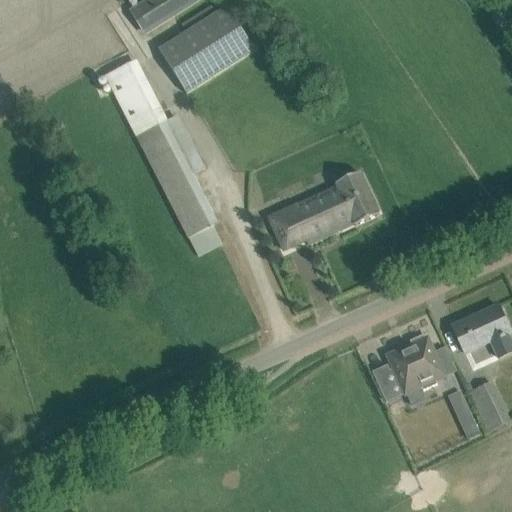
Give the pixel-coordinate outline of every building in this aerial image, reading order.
[(150,0),(132,12),(149,37),(204,0),(150,0)] [(188,34),(159,52),(188,96),(256,52),(227,8),(217,15),(212,7),(183,26),(188,34)] [(136,63),(106,78),(137,139),(167,123),(136,63)] [(337,185),(341,193),(300,212),(298,207),(270,220),(285,252),(307,242),(309,247),(355,225),(356,227),(380,216),(361,174),(337,185)] [(511,334),(507,325),(499,307),(453,328),(466,356),(491,344),(498,359),(511,353),(511,345),(508,336),(511,334)] [(413,346),(388,358),(391,364),(394,370),(405,395),(422,388),(423,391),(436,385),(434,383),(446,378),(428,339),(424,341),(422,337),(411,342),(413,346)] [(471,394),(489,432),(509,422),(491,385),(471,394)] [(461,392),(448,398),(468,442),(481,436),(461,392)]
